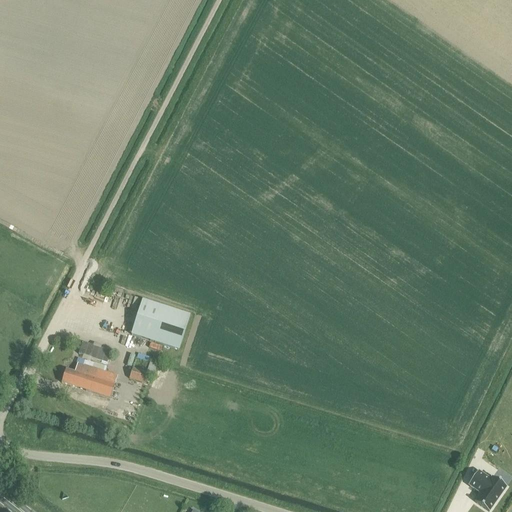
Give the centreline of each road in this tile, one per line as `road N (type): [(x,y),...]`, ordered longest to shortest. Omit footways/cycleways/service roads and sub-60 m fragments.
road 1 (unclassified): [(0,420),(219,0)]
road 2 (unclassified): [(278,511),(131,467),(0,443)]
